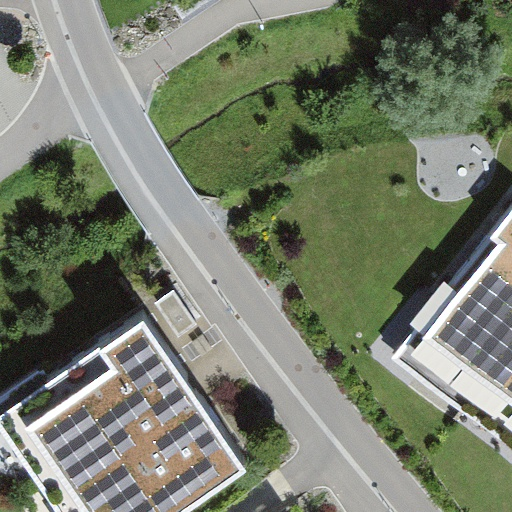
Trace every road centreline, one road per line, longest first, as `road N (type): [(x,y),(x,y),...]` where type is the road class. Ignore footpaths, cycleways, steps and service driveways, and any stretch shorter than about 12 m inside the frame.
road 1 (residential): [(110,89),(194,224),(420,511)]
road 2 (residential): [(110,89),(0,164)]
